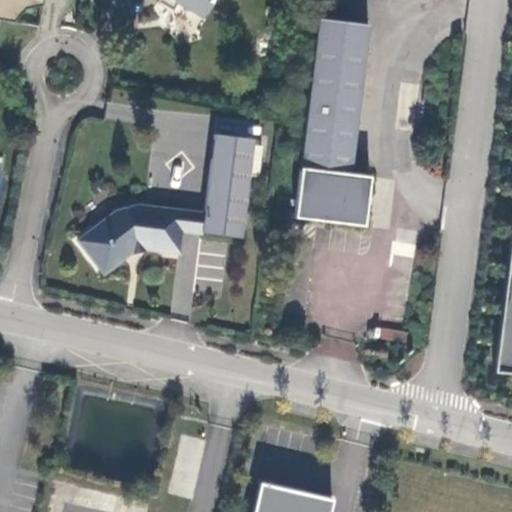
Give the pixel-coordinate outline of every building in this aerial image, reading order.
[(0,0),(0,17),(41,22),(43,0),(0,0)] [(202,17),(211,0),(158,0),(157,3),(172,12),(177,3),(178,0),(185,4),(183,7),(202,17)] [(318,18),(293,218),(363,226),(369,176),(350,174),(368,25),(318,18)] [(252,145),(253,139),(213,135),(204,213),(201,233),(240,238),(248,176),(258,178),(262,147),(252,145)] [(181,231),(184,211),(133,204),(117,209),(77,240),(100,270),(107,271),(133,251),(140,248),(174,252),(179,248),(181,231)] [(204,213),(184,211),(181,231),(201,233),(204,213)] [(511,220),(493,372),(511,374),(511,220)] [(221,278),(229,241),(186,232),(174,288),(193,292),(197,273),(221,278)] [(309,511),(313,499),(239,483),(232,511),(309,511)]
